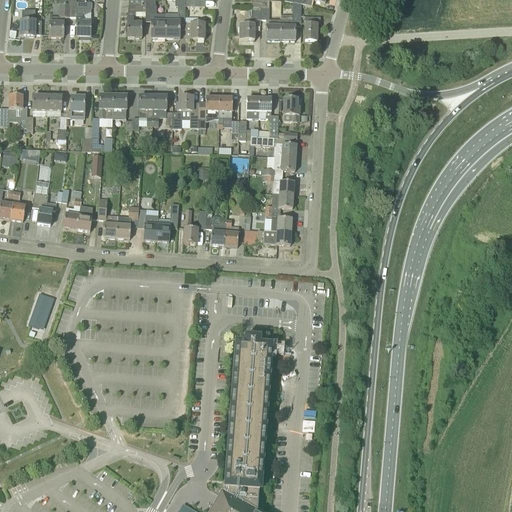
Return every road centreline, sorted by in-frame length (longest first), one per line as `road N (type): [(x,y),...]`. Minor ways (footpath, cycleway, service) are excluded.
road 1 (residential): [(0,244),(308,270),(320,71)]
road 2 (secondary): [(498,80),(434,135),(397,210),(381,288),(362,511)]
road 3 (secondary): [(385,511),(401,318),(421,230),(458,170),(511,125)]
road 4 (secondary): [(498,80),(418,95),(354,75)]
